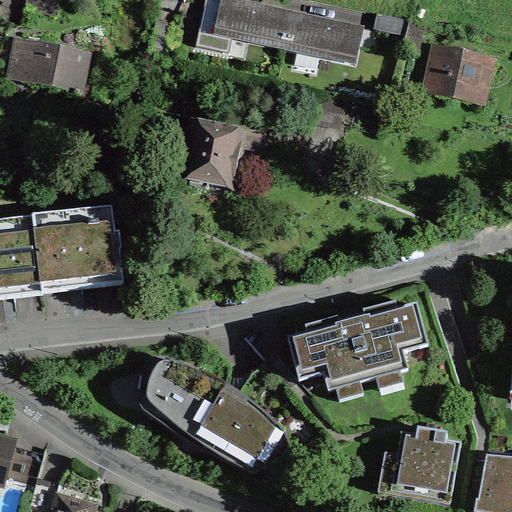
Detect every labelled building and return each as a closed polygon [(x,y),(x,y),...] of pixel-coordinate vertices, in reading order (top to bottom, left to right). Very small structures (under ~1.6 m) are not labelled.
[(59,0),(28,0),(27,8),(56,15),(59,0)] [(285,51),(293,15),(252,6),(229,1),(226,13),(219,12),(214,36),(285,51)] [(356,66),(361,42),(354,41),(357,28),(306,17),(293,15),(285,51),(356,66)] [(410,22),(379,15),(376,30),(406,37),(410,22)] [(424,25),(410,22),(406,37),(403,50),(417,53),(424,25)] [(166,57),(172,27),(156,24),(150,54),(166,57)] [(19,42),(14,69),(35,73),(33,82),(78,92),(86,55),(39,46),(19,42)] [(480,86),(489,88),(494,65),(436,52),(426,98),(440,101),(475,108),(480,86)] [(196,92),(221,98),(224,84),(199,79),(196,92)] [(314,123),(339,128),(345,102),(320,97),(314,123)] [(59,113),(56,131),(81,135),(84,118),(59,113)] [(208,190),(209,184),(233,189),(243,139),(191,128),(181,179),(191,181),(190,186),(198,188),(208,190)] [(112,208),(34,217),(43,296),(83,290),(123,285),(124,285),(120,251),(122,251),(119,233),(115,233),(112,208)] [(0,300),(1,301),(43,296),(34,217),(0,221),(0,300)] [(324,375),(328,392),(408,370),(403,353),(428,346),(417,306),(397,311),(396,304),(363,312),(365,320),(350,324),(340,327),(338,319),(305,328),(307,335),(288,341),(290,350),(282,357),(281,356),(279,358),(299,382),(324,375)] [(179,364),(171,361),(143,407),(251,470),(278,425),(271,419),(265,413),(258,408),(251,403),(245,398),(239,395),(233,391),(233,390),(227,387),(221,384),(216,381),(210,377),(204,374),(195,371),(187,367),(179,364)] [(418,430),(417,437),(402,434),(391,493),(450,504),(461,445),(446,442),(447,435),(430,432),(418,430)] [(0,477),(35,487),(37,479),(43,456),(15,448),(16,442),(0,437),(0,477)] [(511,511),(511,461),(489,459),(480,509),(499,511),(511,511)] [(101,511),(95,510),(97,506),(60,496),(57,495),(60,485),(37,479),(35,487),(27,511),(101,511)]
